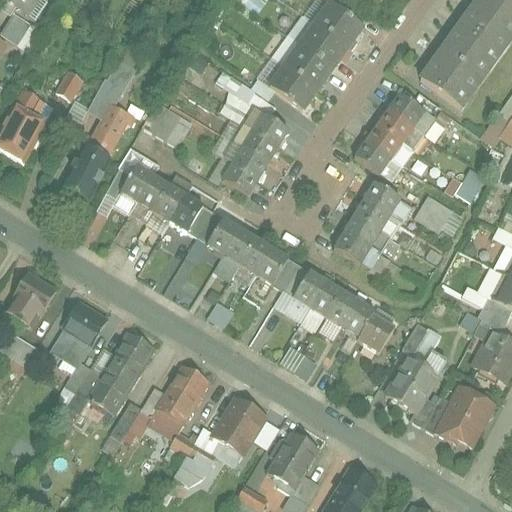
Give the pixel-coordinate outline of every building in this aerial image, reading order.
[(0,0),(0,7),(28,27),(46,0),(0,0)] [(257,0),(232,0),(254,17),(264,5),(257,0)] [(511,33),(511,0),(459,0),(406,76),(456,112),(511,33)] [(259,82),(290,105),(347,27),(315,4),(259,82)] [(66,77),(56,99),(70,106),(81,84),(66,77)] [(228,120),(241,88),(218,79),(215,86),(228,91),(218,116),(228,120)] [(142,96),(116,80),(54,182),(81,198),(142,96)] [(401,85),(349,160),(376,178),(428,104),(401,85)] [(511,135),(511,98),(503,91),(485,116),(511,135)] [(52,111),(25,92),(0,128),(0,152),(16,164),(52,111)] [(153,104),(140,126),(175,147),(188,125),(153,104)] [(283,123),(255,105),(211,178),(239,195),(283,123)] [(198,199),(130,155),(111,184),(180,228),(198,199)] [(464,175),(460,184),(449,179),(442,194),(470,207),(481,184),(464,175)] [(403,197),(376,178),(330,246),(357,265),(403,197)] [(412,220),(449,241),(462,219),(425,198),(412,220)] [(271,284),(289,256),(216,210),(198,238),(271,284)] [(511,314),(511,249),(485,300),(511,314)] [(396,323),(304,266),(285,297),(377,353),(396,323)] [(56,293),(23,270),(0,304),(0,306),(32,328),(56,293)] [(76,370),(107,323),(76,303),(46,350),(76,370)] [(153,353),(122,334),(86,394),(118,413),(153,353)] [(7,335),(0,345),(0,358),(30,378),(43,358),(7,335)] [(511,349),(511,348),(484,335),(468,366),(497,380),(511,349)] [(286,349),(276,367),(304,383),(314,365),(286,349)] [(429,365),(400,354),(384,397),(413,408),(429,365)] [(208,381),(175,361),(152,400),(185,420),(208,381)] [(480,399),(454,386),(436,426),(462,438),(480,399)] [(262,416),(232,399),(212,434),(242,452),(262,416)] [(126,405),(114,426),(123,431),(135,411),(126,405)] [(320,455),(291,434),(266,467),(295,489),(320,455)] [(162,436),(149,458),(196,485),(208,463),(162,436)] [(339,511),(359,511),(376,486),(349,468),(325,503),(339,511)] [(229,505),(237,511),(258,511),(264,505),(243,487),(229,505)] [(286,497),(277,511),(299,511),(302,506),(286,497)]
